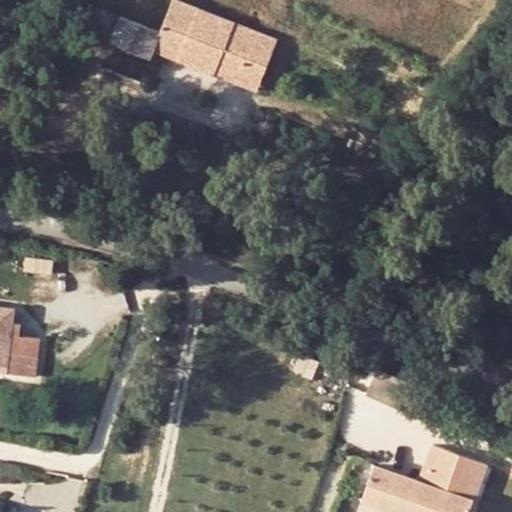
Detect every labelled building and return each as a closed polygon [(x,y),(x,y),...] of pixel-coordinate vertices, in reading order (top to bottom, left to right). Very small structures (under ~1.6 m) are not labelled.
[(278,41),(256,32),(175,0),(173,0),(159,39),(154,51),(172,58),(222,78),(257,92),(278,41)] [(511,99),(508,98),(494,144),(511,149),(511,99)] [(344,287),(329,280),(323,293),(339,300),(344,287)] [(13,312),(0,311),(0,379),(35,381),(35,362),(16,360),(18,329),(12,328),(13,312)] [(424,422),(435,396),(374,372),(364,398),(424,422)] [(392,468),(378,462),(363,496),(401,511),(470,511),(490,466),(438,444),(423,481),(404,473),(403,477),(390,472),(392,468)] [(404,473),(392,468),(390,472),(403,477),(404,473)]
